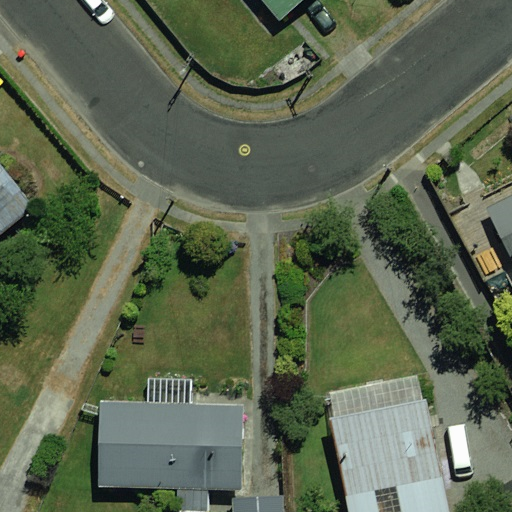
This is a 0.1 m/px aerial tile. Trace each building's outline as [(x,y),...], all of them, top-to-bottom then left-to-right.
[(238,0),(261,27),(293,0),(238,0)] [(511,189),(472,209),(500,265),(511,259),(511,189)] [(0,194),(0,231),(18,216),(0,194)] [(443,511),(425,376),(309,391),(325,511),(443,511)] [(200,402),(75,402),(75,493),(200,494),(200,402)] [(511,511),(511,475),(476,490),(486,511),(511,511)] [(262,511),(262,499),(209,503),(209,511),(262,511)]
